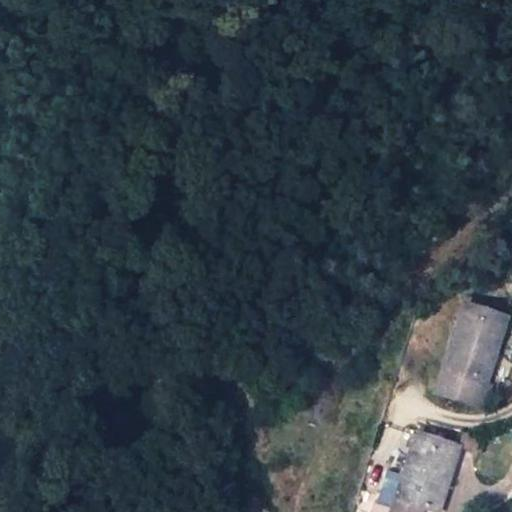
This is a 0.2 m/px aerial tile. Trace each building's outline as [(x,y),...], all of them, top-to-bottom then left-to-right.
[(486,280),(484,275),(457,285),(459,289),(486,280)] [(488,286),(486,280),(459,289),(461,295),(488,286)] [(505,320),(463,306),(437,389),(441,396),(478,408),(485,384),(505,320)] [(492,386),(485,384),(478,408),(484,410),(492,386)] [(413,435),(393,500),(425,509),(434,511),(437,511),(456,449),(413,435)] [(424,511),(425,509),(393,500),(389,511),(424,511)]
